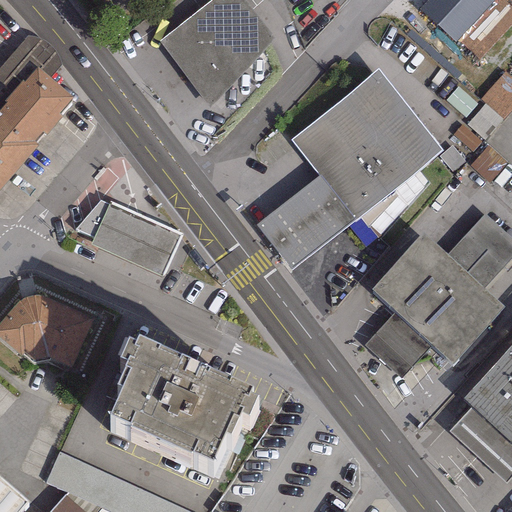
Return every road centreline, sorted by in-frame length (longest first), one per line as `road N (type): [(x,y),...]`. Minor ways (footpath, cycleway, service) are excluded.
road 1 (primary): [(125,110),(342,402)]
road 2 (residential): [(14,245),(342,402)]
road 3 (track): [(189,195),(389,0)]
road 4 (unclassified): [(125,110),(14,245)]
road 5 (primary): [(41,0),(125,110)]
road 6 (primary): [(342,402),(424,511)]
